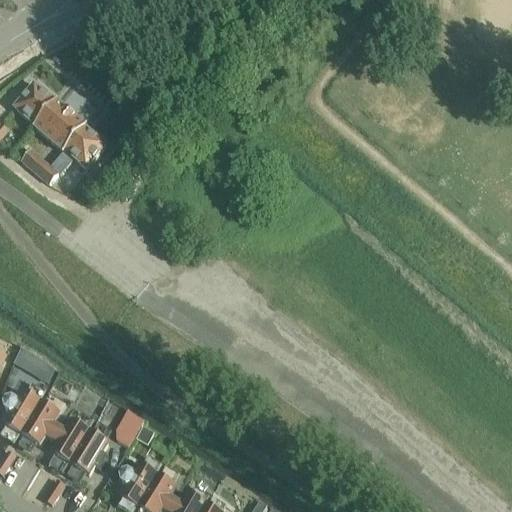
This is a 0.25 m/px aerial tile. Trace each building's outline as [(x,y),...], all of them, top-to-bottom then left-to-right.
[(15,112),(35,130),(56,106),(35,89),(15,112)] [(35,130),(34,131),(44,140),(64,157),(65,155),(85,132),(87,130),(57,105),(56,106),(35,130)] [(1,128),(0,129),(0,144),(9,135),(1,128)] [(86,173),(106,150),(85,132),(65,155),(64,157),(52,171),(61,178),(74,163),(81,169),(86,173)] [(31,155),(22,166),(34,177),(44,165),(31,155)] [(47,187),(57,176),(44,165),(34,177),(47,187)] [(44,369),(37,382),(48,388),(55,376),(44,369)] [(4,430),(22,440),(41,408),(23,397),(17,408),(13,405),(7,406),(5,411),(6,417),(10,419),(4,430)] [(46,441),(53,445),(60,433),(53,429),(59,419),(41,408),(22,440),(40,451),(46,441)] [(128,417),(115,437),(116,445),(127,452),(144,427),(128,417)] [(53,445),(59,449),(53,459),(71,470),(90,437),(72,426),(66,437),(60,433),(53,445)] [(143,432),(136,444),(147,451),(154,439),(143,432)] [(102,458),(108,448),(90,437),(71,470),(89,480),(95,470),(102,474),(109,462),(102,458)] [(8,456),(2,466),(9,470),(16,460),(8,456)] [(0,478),(3,481),(9,470),(2,466),(0,469),(0,478)] [(121,503),(136,511),(139,511),(158,481),(140,470),(133,481),(129,478),(124,479),(121,484),(122,489),(127,492),(121,503)] [(172,511),(176,506),(170,502),(176,492),(158,481),(139,511),(172,511)] [(57,485),(51,495),(58,500),(64,489),(57,485)] [(51,495),(45,506),(52,510),(58,500),(51,495)] [(205,511),(206,510),(188,499),(182,510),(176,506),(172,511),(205,511)]
